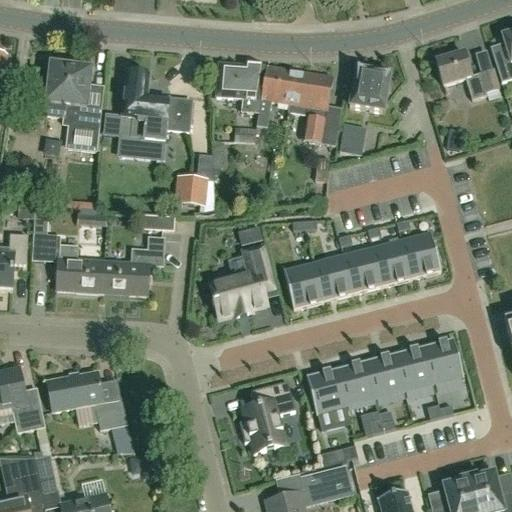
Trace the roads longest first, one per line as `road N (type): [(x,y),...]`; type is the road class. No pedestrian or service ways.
road 1 (tertiary): [(0,15),(169,38),(338,44),(507,0)]
road 2 (residential): [(182,373),(469,298)]
road 3 (residential): [(324,208),(440,178),(469,298)]
road 4 (residential): [(182,373),(169,349),(145,342),(0,334)]
road 5 (residential): [(358,481),(509,441)]
road 6 (residential): [(469,298),(509,441)]
road 7 (residential): [(220,511),(182,373)]
